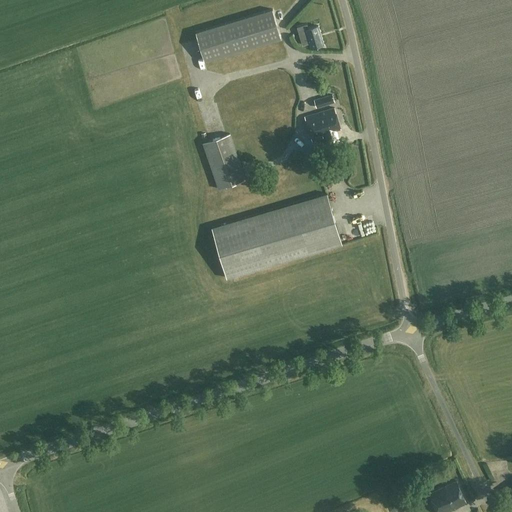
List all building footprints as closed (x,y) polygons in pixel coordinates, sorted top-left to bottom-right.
[(281,39),(272,10),(196,33),(204,61),(281,39)] [(307,29),(306,26),(297,28),(303,45),(309,43),(311,48),(324,44),(318,26),(307,29)] [(218,102),(223,121),(299,104),(295,85),(218,102)] [(335,103),(332,95),(314,100),(316,108),(335,103)] [(341,129),(334,108),(305,117),(312,141),(323,138),(321,134),(324,134),(328,145),(341,141),(337,130),(341,129)] [(263,121),(266,129),(273,127),(270,118),(263,121)] [(273,143),(264,121),(257,124),(271,159),(285,153),(280,140),(273,143)] [(208,141),(206,133),(201,134),(204,143),(202,143),(218,189),(246,179),(230,133),(208,141)] [(212,227),(227,278),(342,244),(327,193),(212,227)] [(466,503),(455,481),(428,494),(436,511),(449,511),(455,509),(454,508),(466,503)]
